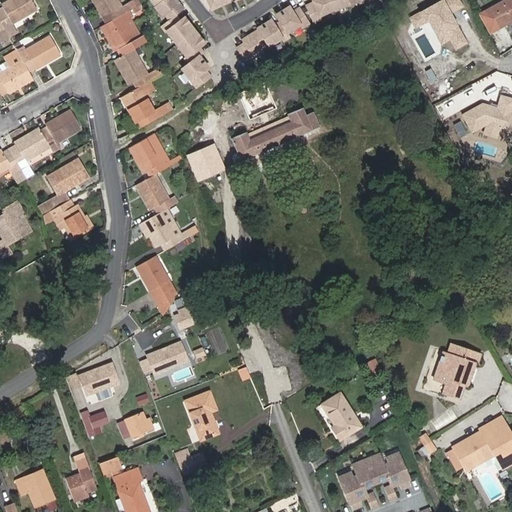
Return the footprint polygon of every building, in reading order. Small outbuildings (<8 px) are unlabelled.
[(17,33),(12,24),(37,10),(31,0),(7,0),(1,4),(2,7),(0,8),(0,21),(9,37),(17,33)] [(128,10),(131,9),(127,2),(121,6),(118,0),(92,0),(102,17),(104,15),(108,22),(128,10)] [(198,32),(196,33),(190,25),(192,24),(185,15),(180,19),(176,14),(184,7),(178,0),(154,0),(157,3),(156,4),(164,14),(167,12),(170,17),(162,24),(167,30),(168,29),(187,53),(185,54),(190,60),(183,65),(197,84),(210,73),(206,67),(208,65),(204,59),(201,60),(198,55),(204,50),(199,44),(204,41),(198,32)] [(346,3),(347,4),(356,0),(312,0),(313,1),(306,4),(313,20),(320,16),(319,14),(332,8),(333,9),(346,3)] [(460,0),(440,0),(410,18),(416,28),(428,22),(441,45),(450,40),(456,50),(468,43),(452,15),(465,8),(460,0)] [(499,27),(511,19),(511,0),(507,0),(489,10),(499,27)] [(263,48),(262,46),(267,42),(268,44),(281,36),(282,39),(289,34),(287,31),(299,23),(301,26),(307,21),(298,7),(292,11),(288,5),(282,10),(283,11),(277,16),(280,20),(274,24),(270,18),(264,22),(265,24),(259,28),(242,38),(244,41),(238,45),(247,60),(253,56),(252,55),(263,48)] [(133,49),(146,41),(142,35),(140,36),(135,39),(126,22),(130,19),(132,18),(128,10),(108,22),(102,25),(115,50),(119,48),(123,55),(133,49)] [(140,36),(130,19),(126,22),(135,39),(140,36)] [(0,42),(9,37),(0,21),(0,42)] [(36,69),(60,55),(48,35),(25,49),(23,46),(17,50),(29,71),(35,68),(36,69)] [(29,71),(17,50),(16,49),(1,57),(7,67),(0,71),(0,95),(0,96),(1,97),(8,93),(8,94),(33,79),(29,71)] [(155,68),(147,73),(133,49),(123,55),(114,60),(127,84),(131,82),(135,89),(149,81),(159,75),(155,68)] [(165,103),(154,110),(146,95),(154,89),(149,81),(135,89),(120,97),(134,122),(138,119),(142,126),(169,110),(165,103)] [(511,98),(500,95),(496,107),(482,103),(462,115),(473,133),(484,127),(482,135),(497,138),(500,126),(511,145),(511,98)] [(303,108),(287,115),(287,116),(290,122),(249,139),(246,133),(246,132),(231,139),(241,161),(312,130),(311,129),(318,126),(313,112),(305,115),(303,108)] [(60,148),(57,143),(80,129),(69,109),(45,123),(47,126),(40,130),(50,147),(53,152),(60,148)] [(246,133),(249,139),(290,122),(287,116),(246,133)] [(50,147),(40,130),(38,127),(14,141),(15,144),(9,148),(21,170),(25,168),(28,166),(29,165),(26,161),(50,147)] [(167,156),(153,133),(148,136),(162,159),(167,156)] [(148,136),(128,148),(145,178),(155,173),(182,158),(181,152),(169,159),(167,156),(162,159),(148,136)] [(197,180),(224,168),(213,144),(186,155),(197,180)] [(28,167),(29,167),(53,153),(53,152),(50,147),(26,161),(29,165),(28,166),(28,167)] [(26,178),(21,170),(9,148),(3,152),(1,149),(0,149),(0,175),(11,170),(18,182),(23,179),(26,178)] [(69,199),(65,191),(88,177),(77,157),(46,176),(57,194),(38,205),(43,214),(69,199)] [(26,178),(29,175),(25,168),(21,170),(26,178)] [(166,208),(177,201),(173,195),(169,198),(155,173),(145,178),(134,185),(149,209),(152,207),(156,213),(161,210),(166,208)] [(71,240),(91,228),(77,204),(74,206),(70,199),(69,199),(43,214),(45,222),(51,219),(52,218),(56,215),(62,225),(71,240)] [(7,245),(26,234),(15,216),(21,212),(23,211),(17,200),(2,209),(4,212),(0,214),(0,235),(2,239),(0,239),(0,251),(3,257),(12,253),(7,245)] [(180,232),(166,208),(161,210),(175,235),(180,232)] [(160,243),(164,250),(190,235),(186,229),(180,232),(175,235),(161,210),(156,213),(141,222),(149,236),(155,246),(160,243)] [(26,234),(31,230),(21,212),(15,216),(26,234)] [(52,218),(58,228),(62,225),(56,215),(52,218)] [(138,223),(147,238),(149,236),(141,222),(138,223)] [(192,234),(198,231),(194,225),(189,229),(192,234)] [(174,299),(165,282),(169,279),(155,255),(135,266),(163,315),(164,315),(172,303),(173,300),(174,299)] [(174,299),(178,293),(169,279),(165,282),(174,299)] [(185,302),(176,306),(177,310),(186,306),(185,302)] [(180,327),(193,321),(186,306),(177,310),(173,312),(180,327)] [(148,354),(155,372),(189,360),(182,341),(169,346),(168,348),(165,350),(163,348),(148,354)] [(464,387),(465,387),(475,361),(477,361),(480,353),(450,343),(447,352),(443,351),(437,369),(442,371),(439,381),(444,383),(442,393),(458,399),(463,388),(464,387)] [(86,397),(122,384),(113,361),(76,375),(75,372),(64,376),(69,390),(82,385),(86,397)] [(433,379),(439,381),(442,371),(437,369),(433,379)] [(198,441),(217,434),(209,412),(214,410),(208,391),(183,401),(198,441)] [(339,440),(360,426),(339,392),(321,404),(334,424),(330,427),(339,440)] [(139,405),(147,402),(145,395),(137,399),(139,405)] [(93,427),(108,422),(104,410),(90,415),(89,414),(88,409),(81,412),(89,435),(95,433),(93,427)] [(139,434),(143,432),(151,429),(147,418),(144,410),(126,417),(133,436),(139,434)] [(501,418),(482,429),(484,432),(503,421),(501,418)] [(511,436),(511,434),(503,421),(484,432),(456,448),(467,467),(494,451),(496,454),(504,467),(511,462),(511,436)] [(427,445),(433,441),(428,435),(423,438),(427,445)] [(432,452),(437,449),(433,441),(427,445),(432,452)] [(193,467),(189,455),(186,448),(176,452),(182,472),(193,467)] [(193,467),(205,463),(201,451),(189,455),(193,467)] [(467,467),(469,470),(496,454),(494,451),(467,467)] [(86,492),(96,488),(83,453),(74,456),(80,472),(66,477),(75,500),(88,495),(86,492)] [(411,485),(398,453),(387,457),(389,462),(383,465),(379,454),(366,459),(375,483),(388,478),(391,486),(384,488),(390,501),(397,498),(392,486),(399,483),(401,489),(411,485)] [(105,471),(119,466),(120,465),(117,456),(101,463),(104,471),(105,471)] [(363,488),(375,483),(366,459),(353,465),(358,475),(352,478),(350,473),(339,477),(352,509),(362,505),(360,499),(366,496),(371,509),(379,505),(374,493),(366,496),(363,488)] [(105,471),(107,475),(120,470),(119,466),(105,471)] [(125,511),(149,511),(138,480),(141,478),(137,467),(113,476),(125,511)] [(34,506),(54,498),(42,469),(16,479),(21,493),(28,491),(34,506)] [(7,511),(18,511),(14,502),(5,506),(7,511)]
